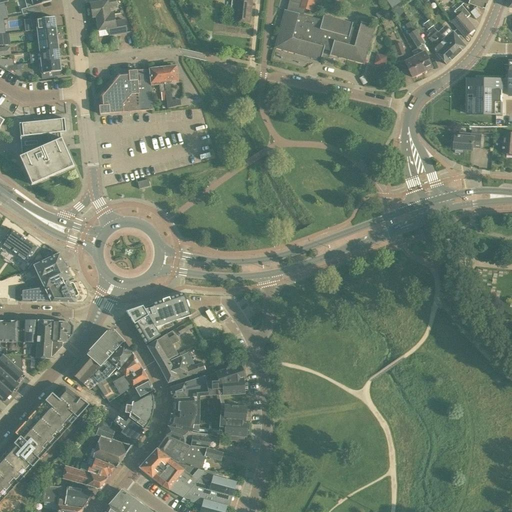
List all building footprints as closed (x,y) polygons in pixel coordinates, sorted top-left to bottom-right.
[(27,8),(29,14),(41,12),(39,5),(51,2),(50,0),(29,0),(31,7),(27,8)] [(96,18),(113,15),(110,15),(108,8),(116,6),(114,0),(105,0),(103,0),(104,2),(90,4),(92,18),(96,18)] [(235,10),(234,21),(249,23),(251,1),(244,0),(231,0),(231,9),(235,10)] [(351,27),(352,24),(323,16),(321,22),(314,20),(315,19),(303,15),(305,9),(312,11),(314,0),(291,0),(291,1),(290,1),(287,11),(285,10),(275,48),(320,61),(324,48),(331,50),(330,55),(363,64),(374,26),(361,23),(359,29),(351,27)] [(391,8),(398,4),(394,0),(387,0),(387,1),(386,1),(391,8)] [(487,0),(469,0),(468,4),(484,10),(486,4),(487,0)] [(470,15),(462,5),(455,11),(459,16),(452,22),(465,37),(474,29),(466,19),(470,15)] [(376,14),(378,18),(387,13),(384,9),(376,14)] [(34,20),(35,31),(55,29),(54,18),(42,19),(41,12),(29,14),(30,21),(34,20)] [(113,15),(96,18),(98,31),(108,30),(109,36),(126,33),(124,21),(114,22),(113,15)] [(425,23),(428,29),(435,25),(432,19),(425,23)] [(414,45),(409,48),(422,73),(432,68),(425,54),(429,53),(409,22),(405,25),(409,31),(407,32),(408,34),(407,35),(414,45)] [(445,36),(453,29),(448,24),(440,31),(445,36)] [(38,31),(39,41),(56,39),(55,29),(35,31),(38,31)] [(436,31),(433,35),(440,44),(442,42),(455,57),(466,46),(453,32),(444,40),(436,31)] [(440,44),(433,35),(432,35),(430,32),(426,36),(429,38),(428,39),(433,44),(430,47),(447,64),(455,57),(442,42),(440,44)] [(35,53),(58,50),(56,39),(39,41),(34,42),(35,53)] [(394,48),(392,49),(395,57),(397,56),(403,54),(405,54),(401,42),(393,45),(394,48)] [(0,54),(12,54),(12,46),(0,46),(0,54)] [(422,73),(409,48),(413,57),(404,62),(411,78),(422,73)] [(37,63),(39,63),(59,61),(58,50),(35,53),(37,63)] [(375,64),(385,67),(389,56),(379,53),(375,64)] [(0,65),(6,70),(8,66),(13,66),(13,65),(13,60),(0,59),(0,65)] [(40,74),(41,74),(42,80),(54,78),(53,77),(61,76),(59,61),(39,63),(40,74)] [(176,67),(163,68),(166,100),(167,109),(181,105),(180,99),(172,100),(170,83),(177,82),(176,67)] [(166,100),(163,68),(149,70),(150,85),(158,84),(159,92),(161,92),(162,100),(166,100)] [(149,70),(128,72),(128,73),(118,74),(100,96),(100,106),(99,107),(100,115),(153,110),(150,85),(149,70)] [(468,98),(468,114),(502,115),(503,81),(503,80),(474,80),(474,95),(474,99),(468,98)] [(22,155),(19,156),(31,185),(74,167),(61,138),(60,138),(60,133),(66,132),(64,119),(18,123),(19,132),(22,155)] [(502,144),(505,144),(504,153),(511,154),(511,133),(503,133),(502,144)] [(455,150),(474,151),(474,148),(481,148),(482,136),(462,134),(461,137),(460,137),(460,138),(456,137),(456,138),(453,138),(452,148),(455,148),(455,150)] [(148,180),(137,183),(139,189),(150,186),(148,180)] [(15,232),(5,246),(32,264),(42,250),(15,232)] [(18,298),(21,298),(20,302),(52,303),(46,290),(70,278),(59,254),(34,266),(44,286),(21,290),(21,291),(18,291),(18,298)] [(459,260),(459,255),(445,254),(445,265),(447,265),(446,271),(458,272),(458,266),(459,267),(459,260)] [(46,290),(52,302),(77,302),(75,297),(79,295),(73,284),(70,285),(68,280),(46,290)] [(142,306),(126,312),(145,344),(160,336),(154,325),(179,317),(180,320),(191,316),(183,294),(152,304),(152,305),(143,308),(142,306)] [(252,317),(262,309),(254,299),(244,307),(252,317)] [(176,329),(180,335),(194,327),(190,321),(176,329)] [(17,322),(5,322),(5,355),(22,356),(22,347),(18,347),(18,343),(20,343),(20,322),(17,322)] [(23,322),(22,356),(31,356),(36,322),(23,322)] [(37,358),(50,359),(52,322),(39,322),(37,358)] [(54,322),(52,356),(72,335),(73,326),(69,323),(54,322)] [(86,354),(100,366),(123,341),(113,330),(108,330),(86,354)] [(147,346),(158,364),(177,355),(172,345),(178,341),(172,331),(166,335),(147,346)] [(99,384),(108,377),(116,369),(118,370),(120,368),(120,367),(131,355),(130,354),(123,342),(99,369),(84,385),(89,391),(92,388),(98,383),(99,384)] [(158,366),(167,383),(204,370),(202,363),(194,365),(188,352),(179,356),(158,366)] [(126,378),(141,368),(132,353),(130,354),(131,355),(120,367),(120,368),(118,370),(116,369),(108,377),(99,384),(98,383),(92,388),(94,392),(99,389),(101,392),(109,403),(120,395),(112,383),(124,376),(126,378)] [(0,398),(4,402),(11,393),(11,392),(25,377),(22,373),(22,356),(5,355),(0,355),(0,398)] [(70,373),(83,384),(100,367),(86,355),(70,373)] [(205,377),(206,386),(207,392),(217,392),(222,392),(222,395),(245,394),(244,378),(240,365),(205,377)] [(126,391),(148,380),(141,368),(126,378),(124,376),(112,383),(120,395),(126,392),(126,391)] [(205,376),(169,388),(172,398),(204,397),(202,387),(206,386),(205,377),(205,376)] [(126,391),(133,402),(151,393),(152,393),(154,392),(148,380),(126,391)] [(0,458),(0,502),(89,405),(65,387),(56,397),(52,393),(21,427),(25,431),(0,458)] [(129,417),(145,429),(150,420),(153,413),(153,406),(153,402),(152,393),(151,393),(133,402),(132,402),(131,407),(127,406),(126,407),(125,414),(130,415),(129,417)] [(174,415),(174,416),(173,416),(170,415),(168,427),(187,432),(190,433),(192,427),(194,416),(195,416),(195,405),(193,405),(193,398),(175,399),(174,415)] [(246,435),(248,435),(249,424),(247,424),(247,422),(245,422),(245,418),(249,418),(249,410),(245,410),(246,408),(224,406),(223,420),(220,420),(219,429),(192,427),(190,433),(193,434),(208,436),(226,439),(226,441),(244,443),(244,437),(246,437),(246,435)] [(112,419),(115,414),(105,407),(101,412),(112,419)] [(126,423),(118,417),(114,422),(120,427),(120,428),(122,431),(120,433),(133,443),(143,430),(128,419),(126,423)] [(96,435),(101,436),(93,459),(117,467),(131,447),(111,440),(115,430),(100,425),(96,435)] [(168,427),(166,435),(184,443),(187,432),(168,427)] [(187,432),(184,443),(191,446),(200,447),(208,449),(208,436),(193,434),(190,433),(187,432)] [(191,446),(184,443),(166,435),(167,436),(157,449),(174,462),(193,468),(201,470),(203,462),(204,457),(220,461),(222,453),(208,449),(200,447),(191,446)] [(156,450),(140,469),(162,486),(183,496),(205,472),(197,469),(192,476),(173,463),(156,450)] [(80,467),(88,470),(88,471),(108,477),(110,475),(113,467),(89,458),(87,464),(82,463),(80,467)] [(62,479),(99,489),(107,479),(66,467),(62,479)] [(190,491),(219,498),(222,499),(224,493),(231,495),(234,483),(213,477),(211,488),(196,484),(190,491)] [(37,501),(44,502),(58,505),(83,508),(93,492),(68,488),(67,489),(43,486),(39,493),(37,501)] [(151,511),(120,489),(109,505),(118,511),(151,511)] [(201,511),(223,511),(225,507),(218,505),(219,498),(190,491),(183,498),(191,500),(191,499),(204,502),(201,511)] [(58,505),(44,502),(43,508),(57,511),(56,511),(81,511),(83,508),(58,505)]
